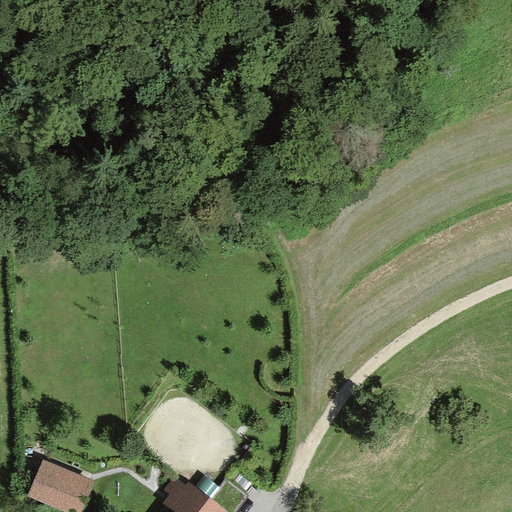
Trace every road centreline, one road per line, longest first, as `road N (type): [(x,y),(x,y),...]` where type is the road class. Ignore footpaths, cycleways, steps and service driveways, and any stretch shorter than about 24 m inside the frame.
road 1 (track): [(0,45),(215,163),(280,230),(299,286),(305,451)]
road 2 (track): [(511,284),(482,290),(373,355),(305,451),(291,488)]
